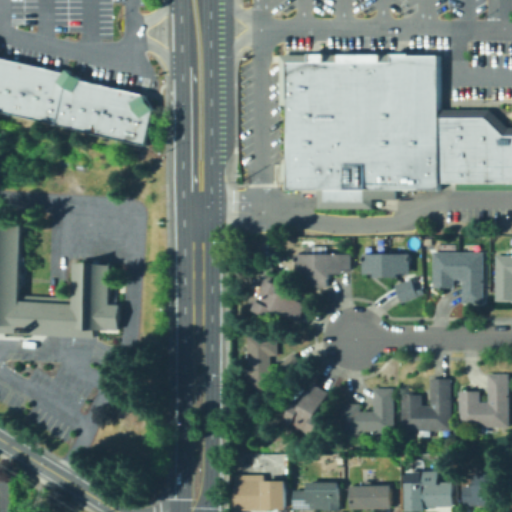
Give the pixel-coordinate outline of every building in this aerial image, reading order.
[(440,181),(440,192),(392,191),(392,199),(375,199),(375,210),(320,209),(320,192),(290,191),(291,106),(283,106),(284,54),(442,56),(441,109),(440,181)] [(0,58),(10,61),(0,107),(0,58)] [(9,114),(0,112),(0,107),(10,61),(21,63),(9,114)] [(21,63),(30,65),(19,116),(9,114),(21,63)] [(19,116),(30,65),(54,71),(43,121),(19,116)] [(66,73),(69,70),(71,72),(59,125),(43,121),(54,71),(66,73)] [(71,72),(85,81),(85,82),(75,128),(59,125),(71,72)] [(94,84),(84,130),(75,128),(85,82),(94,84)] [(84,130),(94,84),(104,86),(93,133),(84,130)] [(104,86),(113,88),(103,135),(93,133),(104,86)] [(146,96),(155,109),(147,145),(103,135),(113,88),(146,96)] [(492,110),(511,128),(510,182),(440,181),(441,109),(492,110)] [(76,263),(114,265),(111,304),(123,305),(121,331),(96,329),(96,339),(0,332),(0,223),(25,225),(23,257),(27,257),(26,274),(22,274),(21,295),(72,299),(71,304),(74,304),(76,263)] [(435,252),(435,288),(457,288),(456,280),(460,280),(460,252),(435,252)] [(485,252),(485,303),(464,303),(464,280),(460,280),(460,252),(485,252)] [(364,253),(364,274),(376,274),(376,277),(388,277),(388,253),(364,253)] [(412,253),(412,274),(400,274),(400,277),(388,277),(388,253),(412,253)] [(320,254),(295,254),(296,279),(313,279),(313,290),(320,290),(320,254)] [(320,254),(352,254),(352,270),(344,270),(344,274),(332,274),(332,279),(328,279),(329,290),(320,290),(320,254)] [(511,255),(498,255),(498,302),(511,302),(511,255)] [(308,304),(300,322),(284,315),(282,318),(276,316),(275,319),(255,310),(268,279),(289,288),(286,294),(308,304)] [(396,285),(413,279),(418,291),(424,288),(426,294),(403,303),(396,285)] [(280,355),(272,355),(273,390),(251,390),(249,336),(271,336),(271,338),(280,337),(280,355)] [(296,353),(306,366),(289,379),(279,366),(296,353)] [(511,427),(511,373),(490,373),(490,401),(486,401),(486,427),(511,427)] [(452,431),(452,378),(432,378),(432,405),(428,405),(428,431),(452,431)] [(330,392),(321,408),(326,410),(323,416),(325,417),(314,436),(286,420),(297,401),(303,404),(315,383),(330,392)] [(395,435),(395,388),(375,388),(375,412),(369,412),(369,435),(395,435)] [(461,427),(461,390),(482,390),(482,401),(486,401),(486,427),(461,427)] [(403,431),(403,394),(424,394),(424,405),(428,405),(428,431),(403,431)] [(343,434),(343,401),(363,402),(363,412),(369,412),(369,435),(343,434)] [(440,471),(440,482),(454,482),(454,506),(426,507),(426,511),(408,511),(407,482),(422,482),(422,472),(440,471)] [(507,473),(508,505),(466,506),(465,485),(476,485),(476,474),(507,473)] [(287,480),(287,510),(237,510),(237,480),(287,480)] [(342,482),(342,511),(325,511),(325,509),(296,509),(295,490),(298,490),(298,487),(305,487),(306,490),(309,490),(309,482),(342,482)] [(394,485),(394,509),(353,509),(353,486),(394,485)]
